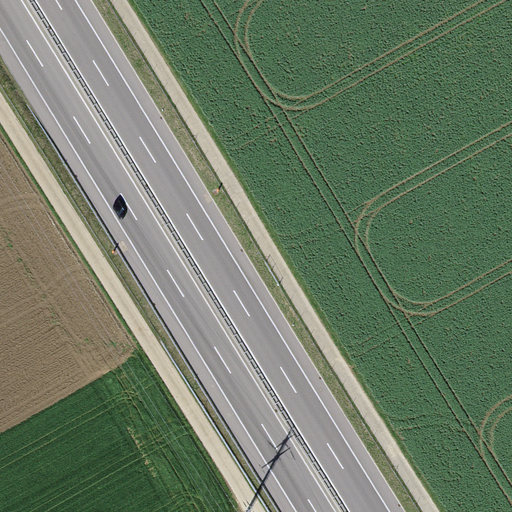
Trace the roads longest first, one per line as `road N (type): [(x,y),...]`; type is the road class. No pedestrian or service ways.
road 1 (track): [(110,0),(427,511)]
road 2 (motorway): [(1,0),(315,511)]
road 3 (motorway): [(369,511),(55,0)]
road 4 (track): [(255,511),(0,103)]
